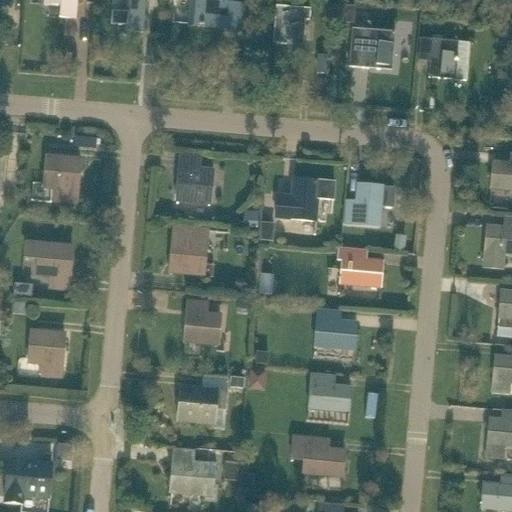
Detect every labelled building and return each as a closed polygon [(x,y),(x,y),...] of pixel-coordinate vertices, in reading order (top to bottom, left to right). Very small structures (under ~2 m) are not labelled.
[(75,21),(76,0),(43,0),(43,5),(60,7),(59,19),(75,21)] [(145,0),(113,0),(129,1),(126,33),(142,34),(145,0)] [(228,30),(230,4),(190,1),(188,27),(228,30)] [(309,22),(309,11),(275,8),(272,45),(302,47),(304,22),(309,22)] [(342,8),(341,24),(352,25),(354,9),(342,8)] [(352,30),(348,69),(391,72),(394,34),(352,30)] [(456,59),(457,44),(431,41),(428,79),(454,81),(455,63),(457,63),(457,59),(456,59)] [(94,149),(95,140),(76,138),(75,147),(94,149)] [(47,160),(48,157),(47,157),(44,191),(45,191),(45,188),(56,189),(55,201),(77,203),(78,190),(77,190),(79,160),(78,160),(78,162),(47,160)] [(511,162),(511,167),(492,165),(490,191),(491,191),(491,189),(511,191),(511,162)] [(211,171),(211,173),(178,170),(178,171),(179,171),(176,204),(177,204),(177,202),(208,205),(208,207),(209,207),(212,171),(211,171)] [(333,184),(294,181),(292,204),(278,203),(278,198),(277,198),(275,219),(316,223),(316,222),(314,222),(316,199),(331,201),(333,184)] [(345,201),(343,225),(354,226),(380,228),(378,227),(380,209),(392,210),(392,205),(393,189),(383,189),(357,186),(356,202),(345,201)] [(485,253),(483,269),(501,271),(502,254),(511,255),(511,220),(507,220),(506,230),(486,229),(484,253),(485,253)] [(259,225),(258,242),(269,243),(271,226),(259,225)] [(206,233),(174,229),(173,229),(171,242),(173,243),(170,275),(171,275),(171,273),(201,276),(201,278),(212,279),(213,267),(203,266),(206,233)] [(28,244),(28,243),(27,243),(25,260),(26,260),(27,255),(38,256),(36,278),(37,278),(37,275),(70,279),(70,278),(69,278),(72,248),(71,247),(71,250),(40,247),(40,244),(39,244),(28,244)] [(339,249),(338,261),(342,261),(341,272),(339,287),(340,287),(340,285),(379,288),(379,290),(382,264),(366,263),(358,262),(359,251),(339,249)] [(236,283),(234,295),(247,296),(248,285),(236,283)] [(511,295),(500,294),(498,320),(499,320),(499,318),(511,319),(511,295)] [(238,301),(237,313),(249,314),(250,302),(238,301)] [(328,324),(329,313),(317,312),(314,348),(314,349),(315,347),(353,350),(353,352),(354,352),(356,326),(328,324)] [(219,315),(218,317),(185,314),(185,315),(187,315),(184,345),(185,345),(185,343),(216,346),(216,348),(217,348),(220,315),(219,315)] [(32,334),(32,332),(31,332),(28,365),(29,365),(29,363),(40,364),(40,376),(61,378),(62,365),(61,365),(64,335),(63,335),(62,337),(32,334)] [(256,354),(255,365),(266,366),(267,355),(256,354)] [(511,360),(510,360),(494,358),(492,384),(491,384),(490,395),(507,396),(509,384),(511,384),(511,360)] [(331,389),(332,377),(311,376),(308,412),(309,412),(309,411),(347,414),(347,416),(348,416),(350,390),(331,389)] [(229,379),(228,389),(241,390),(242,380),(229,379)] [(225,413),(227,394),(180,390),(177,422),(214,426),(215,412),(225,413)] [(511,413),(505,412),(504,424),(489,422),(485,459),(503,461),(505,448),(511,448),(511,413)] [(328,452),(329,441),(292,438),(290,461),(291,461),(292,457),(304,458),(302,476),(303,476),(303,474),(341,478),(341,479),(342,479),(344,454),(328,452)] [(59,447),(58,461),(70,462),(71,448),(59,447)] [(48,500),(51,466),(8,463),(5,504),(22,506),(23,498),(48,500)] [(205,464),(204,466),(172,464),(172,465),(173,465),(170,495),(171,495),(171,493),(202,496),(202,498),(213,499),(213,491),(203,490),(206,464),(205,464)] [(511,511),(511,477),(503,476),(502,487),(483,486),(481,511),(481,510),(511,511)]
